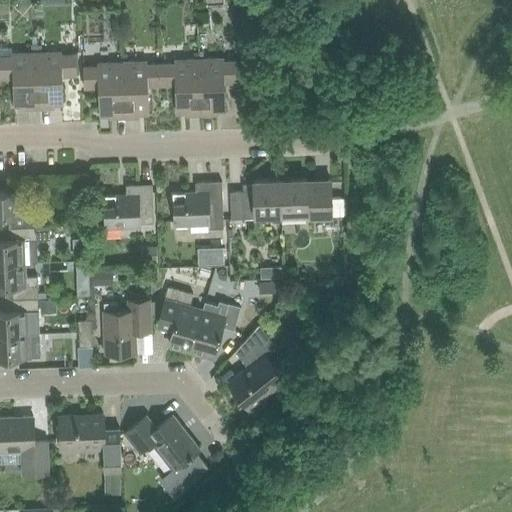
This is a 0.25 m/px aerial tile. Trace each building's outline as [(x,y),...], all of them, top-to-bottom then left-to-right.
[(37,52),(39,109),(54,108),(54,105),(63,105),(62,76),(77,75),(76,54),(61,54),(61,51),(37,52)] [(24,109),(39,109),(37,52),(12,53),(12,56),(0,56),(0,78),(13,78),(14,106),(24,106),(24,109)] [(199,59),(201,115),(216,115),(215,112),(225,111),(224,83),(238,82),(238,61),(223,61),(223,58),(199,59)] [(186,116),(201,115),(199,59),(174,60),(174,63),(160,63),(161,85),(175,84),(176,113),(186,113),(186,116)] [(161,85),(160,63),(147,64),(146,61),(122,62),(124,118),(139,118),(139,114),(148,114),(147,85),(161,85)] [(109,119),(124,118),(122,62),(97,63),(97,66),(83,66),(84,88),(98,87),(99,116),(109,116),(109,119)] [(330,180),(306,181),(306,178),(280,179),(281,220),(308,219),(308,217),(331,216),(330,180)] [(254,221),(281,220),(280,179),(253,180),(253,191),(230,192),(231,219),(254,218),(254,221)] [(223,228),(221,181),(195,182),(196,192),(173,192),(174,225),(210,224),(210,228),(223,228)] [(103,195),(104,228),(141,227),(140,223),(154,223),(152,185),(126,186),(126,194),(103,195)] [(9,227),(36,226),(35,213),(23,214),(22,191),(0,191),(0,215),(9,215),(9,227)] [(0,263),(25,262),(25,263),(37,263),(37,261),(36,243),(39,240),(50,239),(50,226),(36,226),(9,227),(10,239),(0,239),(0,263)] [(25,276),(25,263),(25,262),(0,263),(0,286),(11,287),(12,299),(38,298),(37,276),(25,276)] [(193,294),(173,288),(168,287),(157,327),(172,331),(169,342),(191,349),(202,311),(189,307),(193,294)] [(0,334),(27,334),(27,311),(39,311),(38,298),(12,299),(12,311),(0,311),(0,334)] [(103,311),(105,354),(137,352),(136,332),(151,332),(150,299),(128,300),(128,310),(103,311)] [(202,311),(191,349),(214,355),(217,345),(229,348),(234,330),(240,307),(219,301),(218,305),(204,301),(202,311)] [(79,347),(92,346),(91,320),(78,320),(79,347)] [(228,381),(249,408),(285,380),(265,354),(276,345),(259,324),(235,351),(247,366),(228,381)] [(0,358),(28,357),(40,357),(39,333),(27,334),(0,334),(0,358)] [(121,469),(120,447),(120,429),(104,430),(103,414),(59,415),(60,449),(103,448),(104,470),(121,469)] [(146,415),(124,432),(139,452),(151,442),(173,470),(200,449),(173,414),(156,427),(146,415)] [(0,417),(0,451),(21,450),(22,474),(49,473),(48,441),(34,441),(33,416),(0,417)]
